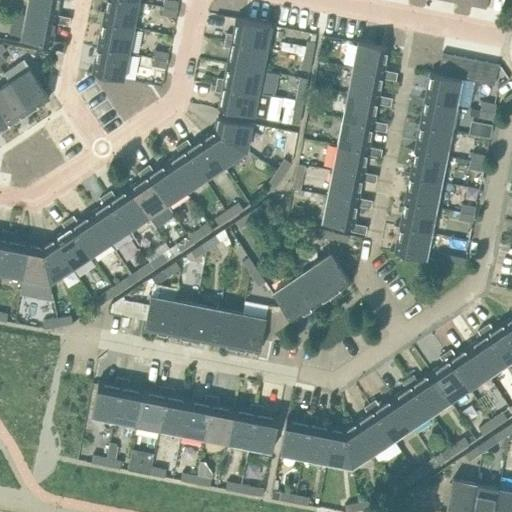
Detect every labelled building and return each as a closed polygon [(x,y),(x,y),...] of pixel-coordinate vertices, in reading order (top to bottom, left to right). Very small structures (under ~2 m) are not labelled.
[(56,14),(58,0),(27,0),(25,13),(55,19),(55,22),(69,25),(70,17),(56,14)] [(133,27),(138,1),(130,0),(107,0),(104,21),(133,27)] [(172,0),(163,0),(163,6),(177,9),(179,1),(172,0)] [(176,17),(177,9),(163,6),(161,14),(176,17)] [(51,39),(55,22),(55,19),(25,13),(21,38),(50,44),(49,47),(64,50),(65,42),(51,39)] [(267,44),(271,24),(237,17),(234,34),(226,32),(225,39),(267,47),(267,44)] [(128,53),(133,27),(104,21),(99,47),(128,53)] [(263,70),(267,47),(225,39),(223,45),(231,47),(228,63),(263,70)] [(307,40),(306,46),(290,43),(289,51),(298,53),(304,54),(312,56),(315,42),(307,40)] [(383,69),(387,47),(358,41),(353,67),(382,73),(381,77),(395,80),(397,72),(383,69)] [(123,79),(128,53),(99,47),(94,73),(123,79)] [(167,60),(169,52),(154,49),(153,57),(167,60)] [(449,75),(454,54),(442,52),(438,73),(449,75)] [(309,71),(312,56),(304,54),(302,69),(309,71)] [(460,78),(465,57),(454,54),(449,75),(460,78)] [(166,68),(167,60),(153,57),(151,65),(166,68)] [(471,80),(476,59),(465,57),(460,78),(461,78),(471,80)] [(482,82),(487,61),(476,59),(471,80),(482,82)] [(494,84),(498,63),(487,61),(482,82),(494,84)] [(258,92),(263,70),(228,63),(225,78),(217,77),(216,84),(258,92)] [(378,94),(381,77),(382,73),(353,67),(348,93),(377,98),(376,102),(390,105),(392,97),(378,94)] [(30,68),(10,81),(29,110),(49,97),(30,68)] [(461,78),(460,78),(449,75),(438,73),(431,72),(426,98),(456,104),(461,78)] [(0,108),(10,123),(29,110),(10,81),(0,87),(0,108)] [(253,115),(257,95),(258,92),(216,84),(215,90),(223,92),(219,108),(253,115)] [(298,85),(296,100),(304,101),(306,87),(298,85)] [(373,120),(376,102),(377,98),(348,93),(342,118),(372,124),(371,128),(385,131),(387,123),(373,120)] [(301,115),(304,101),(296,100),(285,98),(284,105),(294,107),(291,123),(299,124),(301,115)] [(451,130),(456,104),(426,98),(421,124),(451,130)] [(495,112),(496,104),(482,101),(480,109),(495,112)] [(493,119),(495,112),(480,109),(471,107),(469,114),(493,119)] [(0,129),(10,123),(0,108),(0,129)] [(252,123),(218,116),(218,117),(224,118),(221,133),(247,150),(248,142),(252,123)] [(368,146),(371,128),(372,124),(342,118),(337,144),(367,150),(366,153),(380,156),(382,149),(368,146)] [(490,137),(493,124),(471,120),(469,133),(490,137)] [(446,155),(451,130),(421,124),(416,149),(446,155)] [(247,150),(221,133),(209,141),(205,136),(225,165),(247,150)] [(225,165),(205,136),(191,145),(187,138),(181,142),(205,178),(225,165)] [(205,178),(181,142),(176,146),(180,153),(167,162),(186,191),(205,178)] [(363,171),(366,153),(367,150),(337,144),(332,170),(362,175),(361,179),(375,182),(377,174),(363,171)] [(441,181),(446,155),(416,149),(411,175),(441,181)] [(485,163),(486,155),(472,152),(470,160),(485,163)] [(283,175),(292,162),(285,158),(277,170),(283,175)] [(470,160),(469,167),(483,170),(485,163),(470,160)] [(186,191),(167,162),(154,171),(149,164),(143,168),(167,203),(186,191)] [(167,203),(143,168),(138,171),(142,178),(129,187),(148,216),(167,203)] [(275,187),(283,175),(277,170),(268,182),(275,187)] [(357,197),(361,179),(362,175),(332,170),(327,195),(357,201),(356,204),(370,207),(372,199),(357,197)] [(435,206),(441,181),(411,175),(406,201),(435,206)] [(148,216),(129,187),(116,196),(111,189),(105,193),(129,229),(148,216)] [(129,229),(105,193),(100,197),(104,204),(91,212),(111,242),(129,229)] [(352,222),(356,204),(357,201),(327,195),(322,221),(351,227),(351,230),(365,233),(367,225),(352,222)] [(430,232),(435,206),(406,201),(401,226),(430,232)] [(231,216),(243,208),(239,202),(227,210),(231,216)] [(474,214),(476,206),(461,203),(460,211),(474,214)] [(253,219),(265,211),(260,204),(248,212),(253,219)] [(219,225),(231,216),(227,210),(214,218),(219,225)] [(473,222),(474,214),(460,211),(454,210),(452,218),(473,222)] [(111,242),(91,212),(78,221),(73,215),(67,218),(91,254),(111,242)] [(240,227),(253,219),(248,212),(236,221),(240,227)] [(91,254),(67,218),(62,222),(66,229),(53,238),(72,267),(91,254)] [(425,258),(430,232),(401,226),(396,252),(425,258)] [(205,234),(201,227),(189,235),(193,242),(205,234)] [(333,239),(334,231),(319,228),(318,236),(333,239)] [(0,272),(1,273),(9,230),(2,229),(1,237),(0,236),(0,272)] [(23,277),(30,243),(14,240),(16,232),(9,230),(1,273),(23,277)] [(207,249),(220,241),(215,234),(203,243),(207,249)] [(181,250),(193,242),(189,235),(176,243),(181,250)] [(72,267),(53,238),(52,238),(56,243),(44,252),(50,282),(72,267)] [(50,282),(44,252),(29,249),(30,243),(23,277),(50,282)] [(195,257),(207,249),(203,243),(191,251),(195,257)] [(167,259),(163,252),(162,253),(158,247),(149,253),(153,259),(151,261),(155,267),(167,259)] [(349,251),(347,262),(355,264),(357,253),(349,251)] [(331,252),(311,265),(330,294),(350,280),(331,252)] [(464,266),(466,258),(440,253),(438,260),(464,266)] [(242,261),(250,273),(257,268),(249,256),(242,261)] [(143,275),(155,267),(151,261),(139,269),(143,275)] [(176,261),(163,269),(167,275),(168,276),(180,268),(176,261)] [(311,307),(330,294),(311,265),(292,278),(311,307)] [(265,281),(257,268),(250,273),(258,285),(265,281)] [(163,269),(152,277),(156,283),(168,276),(167,275),(163,269)] [(129,284),(125,278),(113,286),(117,292),(129,284)] [(291,320),(311,307),(292,278),(272,291),(282,305),(291,320)] [(98,306),(117,292),(113,286),(93,299),(98,306)] [(167,333),(174,299),(151,294),(144,328),(167,333)] [(190,337),(197,303),(174,299),(167,333),(190,337)] [(213,342),(220,308),(197,303),(190,337),(213,342)] [(273,332),(291,320),(282,305),(276,309),(267,309),(266,317),(242,312),(236,346),(259,351),(262,337),(272,339),(273,332)] [(236,346),(242,312),(220,308),(213,342),(236,346)] [(71,314),(57,317),(58,325),(73,322),(71,314)] [(58,325),(57,317),(42,320),(44,328),(58,325)] [(511,358),(511,328),(507,320),(493,329),(489,322),(483,326),(507,362),(511,358)] [(507,362),(483,326),(477,330),(482,337),(469,346),(488,375),(507,362)] [(488,375),(469,346),(455,355),(451,348),(445,351),(469,387),(488,375)] [(469,387),(445,351),(439,355),(444,362),(431,371),(450,400),(469,387)] [(450,400),(431,371),(417,380),(413,373),(407,377),(431,413),(450,400)] [(115,419),(123,377),(116,376),(114,384),(98,380),(91,414),(115,419)] [(137,423),(144,389),(128,386),(129,378),(123,377),(115,419),(137,423)] [(431,413),(407,377),(402,381),(406,387),(393,396),(412,426),(431,413)] [(159,428),(168,386),(160,384),(159,392),(144,389),(137,423),(159,428)] [(182,432),(189,398),(172,395),(174,387),(168,386),(159,428),(182,432)] [(204,437),(213,395),(206,393),(204,401),(189,398),(182,432),(204,437)] [(227,441),(233,407),(217,404),(219,396),(213,395),(204,437),(227,441)] [(412,426),(393,396),(379,405),(375,399),(369,402),(393,438),(412,426)] [(249,445),(257,404),(250,402),(249,410),(233,407),(227,441),(249,445)] [(393,438),(369,402),(364,406),(368,413),(355,422),(374,451),(393,438)] [(272,450),(278,416),(262,413),(264,405),(257,404),(249,445),(272,450)] [(495,426),(511,414),(511,410),(509,406),(490,419),(495,426)] [(303,456),(311,414),(304,413),(303,421),(286,418),(280,452),(299,455),(303,456)] [(325,461),(331,427),(316,423),(317,415),(311,414),(303,456),(325,461)] [(483,434),(495,426),(490,419),(478,427),(483,434)] [(374,451),(355,422),(354,422),(358,427),(345,435),(352,466),(374,451)] [(352,466),(345,435),(331,433),(332,427),(331,427),(325,461),(352,466)] [(497,441),(510,433),(505,427),(493,435),(497,441)] [(457,451),(469,443),(465,436),(452,444),(457,451)] [(488,438),(478,445),(482,452),(493,445),(488,438)] [(109,441),(107,457),(105,464),(120,467),(121,459),(116,458),(118,446),(115,442),(109,441)] [(445,459),(457,451),(452,444),(434,457),(438,464),(445,459)] [(482,452),(478,445),(465,453),(469,460),(482,452)] [(105,464),(107,457),(92,454),(91,462),(105,464)] [(431,468),(438,464),(434,457),(415,470),(419,476),(431,468)] [(150,473),(152,465),(137,462),(136,470),(150,473)] [(166,468),(152,465),(150,473),(164,476),(166,468)] [(407,485),(419,476),(415,470),(402,478),(407,485)] [(195,482),(196,474),(182,471),(180,479),(195,482)] [(211,477),(196,474),(195,482),(209,485),(211,477)] [(445,511),(469,511),(475,483),(452,478),(446,511),(445,511)] [(240,491),(241,483),(227,480),(225,488),(240,491)] [(256,486),(241,483),(240,491),(254,494),(256,486)] [(475,483),(469,511),(492,511),(498,487),(475,483)] [(511,511),(511,489),(498,487),(492,511),(511,511)] [(293,502),(295,494),(273,489),(271,497),(293,502)] [(309,497),(295,494),(293,502),(308,504),(309,497)] [(373,498),(359,501),(360,509),(375,506),(373,498)] [(360,509),(359,501),(344,504),(346,511),(360,509)]
